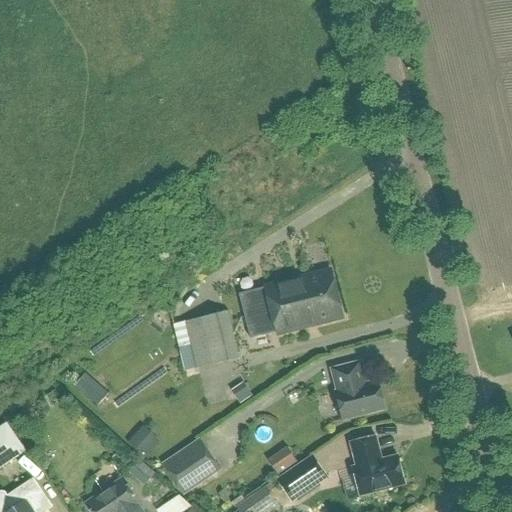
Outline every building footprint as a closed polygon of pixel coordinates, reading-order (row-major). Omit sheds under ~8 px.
[(271,312),(337,295),(331,272),(265,288),(266,291),(271,312)] [(240,297),(245,318),(271,312),(266,291),(240,297)] [(337,295),(271,312),(275,327),(277,335),(343,318),(337,295)] [(192,346),(233,336),(227,312),(186,322),(192,346)] [(275,327),(271,312),(245,318),(251,339),(270,334),(269,328),(275,327)] [(233,336),(192,346),(198,369),(239,359),(233,336)] [(366,385),(360,363),(332,371),(337,393),(335,393),(342,421),(385,410),(378,382),(366,385)] [(98,388),(88,400),(96,407),(107,396),(98,388)] [(329,388),(317,391),(321,412),(334,410),(329,388)] [(0,429),(0,468),(25,452),(7,425),(0,429)] [(140,432),(128,445),(142,459),(155,446),(140,432)] [(382,461),(376,438),(350,444),(356,467),(353,468),(360,497),(405,486),(397,457),(382,461)] [(184,496),(222,470),(200,439),(163,464),(184,496)] [(293,503),(329,479),(313,455),(277,480),(293,503)] [(141,511),(137,506),(139,504),(123,480),(86,505),(90,511),(141,511)] [(34,511),(48,503),(33,481),(8,498),(5,493),(1,493),(0,493),(0,511),(34,511)]
